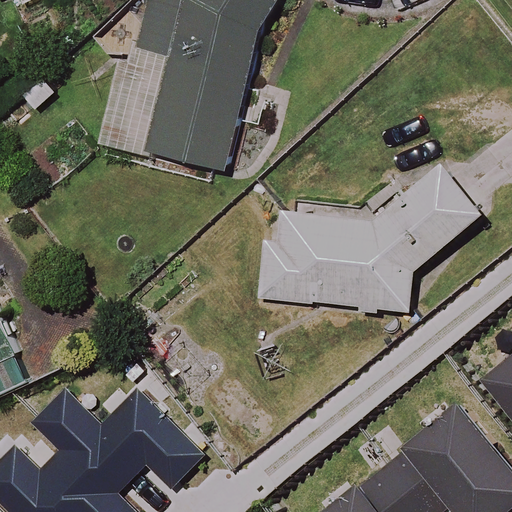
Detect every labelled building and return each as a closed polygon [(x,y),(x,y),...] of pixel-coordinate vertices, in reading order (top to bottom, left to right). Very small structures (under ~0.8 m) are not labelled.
[(102,145),(231,172),(270,24),(286,0),(155,0),(138,44),(121,65),(102,145)] [(491,216),(451,168),(378,223),(287,214),(284,243),(269,242),(263,300),(415,315),(419,276),(491,216)] [(446,511),(511,460),(511,305),(315,462),(354,511),(446,511)] [(0,399),(27,388),(0,322),(0,399)] [(178,504),(219,476),(137,355),(74,401),(106,446),(127,432),(178,504)] [(82,486),(73,456),(13,473),(11,467),(0,469),(0,511),(118,511),(109,479),(82,486)]
